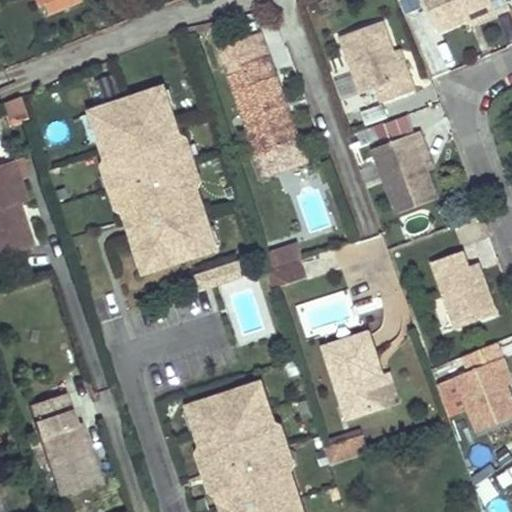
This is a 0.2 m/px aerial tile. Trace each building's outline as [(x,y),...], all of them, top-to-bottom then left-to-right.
[(82,0),(4,0),(13,23),(48,9),(50,13),(82,0)] [(426,0),(440,32),(470,20),(493,10),(496,17),(511,10),(507,0),(426,0)] [(493,10),(470,20),(473,27),(496,17),(493,10)] [(432,15),(418,20),(437,69),(451,64),(432,15)] [(220,29),(219,21),(188,28),(191,35),(220,29)] [(395,54),(384,24),(341,41),(362,94),(378,88),(384,104),(416,91),(410,75),(405,77),(395,54)] [(238,40),(246,63),(272,55),(264,31),(238,40)] [(238,40),(220,47),(250,134),(246,136),(253,158),(295,144),(282,107),(290,104),(272,55),(246,63),(238,40)] [(410,75),(401,52),(395,54),(405,77),(410,75)] [(96,80),(103,101),(120,94),(112,74),(96,80)] [(164,111),(171,108),(164,88),(157,91),(164,111)] [(171,108),(164,111),(157,91),(100,109),(107,130),(100,132),(113,172),(120,169),(129,196),(122,199),(139,251),(146,249),(153,269),(210,251),(203,230),(210,228),(193,175),(186,178),(177,151),(184,148),(171,108)] [(28,120),(20,96),(3,103),(10,126),(28,120)] [(295,144),(303,142),(290,104),(282,107),(295,144)] [(100,132),(107,130),(100,109),(93,112),(100,132)] [(428,151),(421,133),(374,150),(397,214),(439,199),(429,171),(422,153),(428,151)] [(253,158),(260,177),(309,161),(303,142),(295,144),(253,158)] [(193,175),(184,148),(177,151),(186,178),(193,175)] [(435,169),(428,151),(422,153),(429,171),(435,169)] [(11,158),(0,161),(0,254),(30,245),(16,201),(24,199),(11,158)] [(129,196),(120,169),(113,172),(122,199),(129,196)] [(217,248),(210,228),(203,230),(210,251),(217,248)] [(145,272),(153,269),(146,249),(139,251),(145,272)] [(298,249),(289,252),(292,263),(302,259),(298,249)] [(289,252),(264,260),(267,271),(292,263),(289,252)] [(433,264),(458,330),(498,315),(482,271),(472,275),(469,268),(464,253),(433,264)] [(308,278),(302,259),(292,263),(267,271),(274,290),(308,278)] [(248,275),(243,260),(197,276),(201,290),(248,275)] [(472,275),(482,271),(480,264),(469,268),(472,275)] [(378,328),(379,314),(362,312),(360,326),(378,328)] [(383,370),(371,331),(325,346),(348,421),(385,408),(373,373),(383,370)] [(511,399),(508,388),(498,363),(504,360),(499,344),(463,357),(464,359),(469,372),(456,377),(461,390),(476,433),(511,420),(511,399)] [(464,359),(451,363),(453,370),(456,377),(469,372),(464,359)] [(511,386),(511,381),(504,360),(498,363),(508,388),(511,386)] [(385,408),(395,405),(383,370),(373,373),(385,408)] [(453,370),(435,376),(438,383),(456,377),(453,370)] [(261,384),(253,386),(262,412),(270,410),(261,384)] [(303,511),(286,461),(279,463),(270,436),(278,434),(270,410),(262,412),(253,386),(198,404),(206,431),(198,433),(206,457),(214,455),(222,482),(215,484),(224,511),(303,511)] [(461,390),(443,397),(452,423),(458,440),(476,433),(461,390)] [(69,407),(63,392),(28,403),(34,419),(69,407)] [(206,431),(198,404),(190,407),(198,433),(206,431)] [(69,407),(34,419),(59,494),(99,481),(79,421),(74,423),(69,407)] [(334,465),(370,454),(362,431),(327,442),(334,465)] [(286,461),(278,434),(270,436),(279,463),(286,461)] [(206,457),(215,484),(222,482),(214,455),(206,457)] [(508,511),(504,500),(488,506),(490,511),(508,511)]
